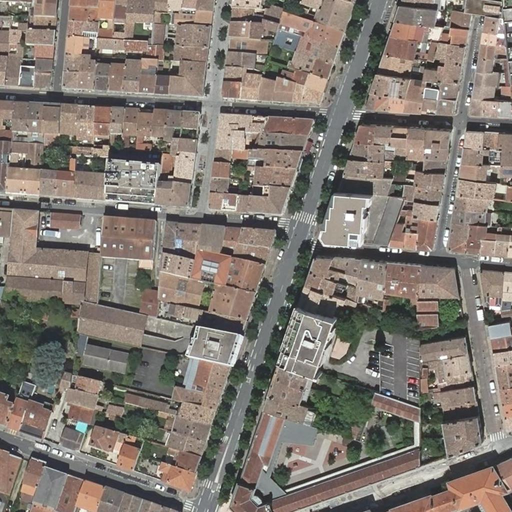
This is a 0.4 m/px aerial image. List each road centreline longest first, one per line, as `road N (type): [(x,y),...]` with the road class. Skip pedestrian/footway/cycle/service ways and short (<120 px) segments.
road 1 (tertiary): [(297,241),(206,511)]
road 2 (residential): [(0,436),(206,511)]
road 3 (residential): [(202,218),(0,204)]
road 4 (residential): [(500,448),(465,261)]
road 5 (residential): [(216,104),(57,95)]
road 6 (residential): [(297,241),(439,259)]
road 7 (residential): [(461,121),(439,259)]
road 8 (residential): [(341,113),(216,104)]
road 9 (tertiary): [(341,113),(301,231)]
road 10 (residential): [(461,121),(341,113)]
